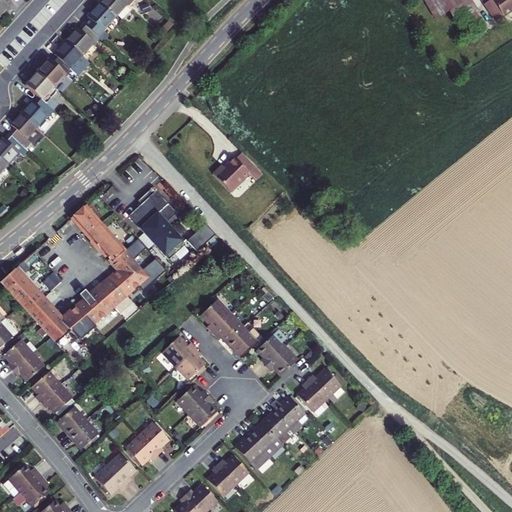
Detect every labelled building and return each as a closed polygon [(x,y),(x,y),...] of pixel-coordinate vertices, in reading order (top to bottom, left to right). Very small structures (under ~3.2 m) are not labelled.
[(102,0),(99,4),(113,18),(126,4),(127,6),(132,0),(131,0),(102,0)] [(423,0),(434,19),(448,12),(466,0),(423,0)] [(511,0),(490,0),(476,10),(468,0),(466,0),(448,12),(456,24),(459,23),(471,39),(511,9),(511,0)] [(82,26),(98,40),(97,39),(104,32),(102,30),(113,18),(99,4),(87,17),(88,18),(82,26)] [(93,46),(98,40),(82,26),(77,31),(75,30),(64,42),(79,57),(91,43),(93,46)] [(67,70),(79,57),(64,42),(52,55),(54,57),(49,62),(64,77),(69,71),(67,70)] [(64,77),(49,62),(47,60),(36,73),(51,88),(62,75),(64,77)] [(36,73),(24,86),(37,99),(51,111),(56,105),(50,99),(56,92),(51,88),(36,73)] [(30,102),(19,114),(34,128),(45,116),(47,118),(52,112),(51,111),(37,99),(32,104),(30,102)] [(24,139),(34,128),(19,114),(9,126),(12,129),(8,135),(23,149),(29,143),(24,139)] [(18,155),(23,149),(8,135),(3,140),(1,138),(0,139),(0,161),(5,166),(17,153),(18,155)] [(263,174),(242,153),(236,159),(234,157),(224,168),(222,166),(213,175),(231,193),(250,174),(256,181),(263,174)] [(128,222),(168,266),(185,251),(165,229),(176,219),(155,197),(152,199),(149,196),(144,200),(137,207),(140,211),(128,222)] [(142,296),(165,276),(154,264),(140,275),(131,265),(145,253),(137,245),(124,257),(86,215),(84,213),(72,224),(92,247),(92,250),(96,254),(99,254),(119,276),(90,301),(84,295),(78,300),(84,307),(62,326),(15,275),(0,288),(0,290),(57,348),(71,336),(80,345),(95,332),(93,329),(137,291),(142,296)] [(203,229),(185,246),(195,257),(213,240),(203,229)] [(55,271),(44,283),(53,291),(63,280),(55,271)] [(207,331),(211,336),(231,318),(217,303),(201,318),(209,328),(207,331)] [(226,346),(242,331),(231,318),(211,336),(217,342),(220,340),(226,346)] [(0,353),(14,341),(2,327),(0,328),(0,353)] [(247,336),(242,331),(226,346),(238,360),(255,345),(254,344),(259,338),(253,331),(247,336)] [(253,351),(256,354),(263,362),(259,365),(264,371),(284,353),(279,349),(285,344),(274,332),(253,351)] [(175,369),(195,351),(190,346),(187,349),(178,339),(162,354),(175,369)] [(11,376),(30,359),(16,343),(0,356),(0,357),(8,367),(5,370),(11,376)] [(200,357),(195,351),(175,369),(188,383),(195,376),(203,369),(204,368),(197,360),(200,357)] [(278,380),(294,365),(284,353),(264,371),(270,376),(272,373),(278,380)] [(41,371),(30,359),(11,376),(15,381),(19,378),(25,385),(41,371)] [(203,369),(195,376),(196,378),(204,371),(203,369)] [(312,378),(306,383),(323,402),(338,389),(324,373),(314,381),(312,378)] [(40,408),(59,390),(47,376),(31,391),(38,399),(35,402),(40,408)] [(323,402),(306,383),(300,388),(303,392),(295,399),(309,415),(323,402)] [(70,403),(59,390),(40,408),(44,413),(48,410),(54,417),(70,403)] [(206,399),(202,394),(198,397),(192,390),(176,405),(187,417),(206,399)] [(206,399),(187,417),(198,429),(201,427),(213,416),(214,415),(208,408),(212,405),(206,399)] [(274,413),(289,429),(294,435),(300,429),(295,423),(303,416),(288,400),(279,408),(274,403),(269,408),(274,413)] [(73,405),(70,403),(54,417),(57,420),(73,405)] [(68,438),(85,423),(73,411),(57,425),(68,438)] [(294,435),(289,429),(274,413),(260,425),(281,447),(294,435)] [(213,416),(201,427),(202,429),(215,418),(213,416)] [(97,437),(85,423),(68,438),(80,452),(97,437)] [(281,447),(260,425),(247,437),(267,459),(281,447)] [(136,439),(153,458),(159,453),(156,450),(164,442),(150,426),(136,439)] [(253,471),(267,459),(247,437),(233,449),(253,471)] [(153,458),(136,439),(123,451),(137,467),(144,461),(147,463),(153,458)] [(125,479),(131,473),(116,457),(104,468),(121,487),(128,481),(125,479)] [(215,466),(233,485),(246,473),(232,457),(225,464),(221,461),(215,466)] [(233,485),(215,466),(210,471),(213,475),(206,481),(221,497),(233,485)] [(121,487),(104,468),(91,480),(106,496),(113,489),(115,493),(121,487)] [(14,503),(41,482),(35,473),(31,476),(27,470),(10,484),(3,490),(14,503)] [(47,490),(41,482),(14,503),(13,504),(18,510),(26,504),(31,511),(49,498),(45,493),(47,490)] [(183,495),(198,511),(202,511),(214,502),(200,486),(192,494),(188,490),(183,495)] [(173,511),(198,511),(183,495),(179,499),(182,503),(173,511)]
